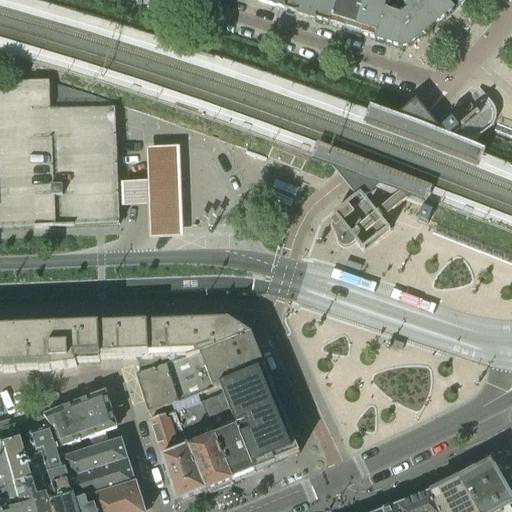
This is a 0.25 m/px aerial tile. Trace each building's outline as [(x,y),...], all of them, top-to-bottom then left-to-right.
[(259,0),(258,3),(285,11),(287,0),(259,0)] [(330,26),(338,0),(287,0),(285,11),(330,26)] [(338,0),(330,26),(353,33),(362,0),(338,0)] [(376,0),(362,0),(353,33),(376,41),(385,11),(387,4),(377,1),(376,0)] [(433,27),(454,10),(443,0),(411,0),(413,1),(433,27)] [(443,0),(454,10),(466,0),(443,0)] [(409,47),(433,27),(413,1),(405,8),(407,11),(401,16),(385,11),(376,41),(401,49),(409,48),(409,47)] [(299,46),(292,71),(316,78),(323,53),(299,46)] [(0,84),(0,229),(34,228),(34,229),(119,226),(119,207),(118,184),(116,136),(115,115),(115,109),(51,112),(50,83),(0,84)] [(182,149),(150,150),(151,183),(118,184),(119,207),(154,205),(155,238),(185,237),(182,149)] [(363,253),(390,231),(369,204),(360,212),(352,203),(347,207),(336,216),(336,215),(334,217),(344,229),(340,232),(337,235),(336,239),(336,240),(337,243),(338,244),(339,245),(340,246),(342,248),(344,248),(347,248),(349,248),(351,247),(355,243),(363,253)] [(207,354),(218,349),(252,336),(228,321),(113,326),(0,330),(0,373),(52,371),(77,368),(77,367),(102,366),(101,362),(136,361),(141,375),(207,354)] [(225,366),(258,353),(252,336),(218,349),(225,366)] [(207,354),(141,375),(137,377),(142,395),(226,369),(225,366),(218,349),(207,354)] [(231,383),(265,369),(258,353),(225,366),(226,369),(231,383)] [(142,395),(146,405),(148,414),(179,404),(198,397),(200,404),(223,395),(220,388),(231,383),(226,369),(142,395)] [(223,395),(256,473),(300,455),(265,369),(231,383),(220,388),(223,395)] [(117,429),(106,392),(44,417),(52,430),(59,451),(81,443),(80,442),(117,429)] [(200,404),(234,482),(256,473),(223,395),(200,404)] [(175,414),(208,492),(234,482),(200,404),(175,414)] [(175,413),(151,421),(177,505),(208,492),(175,414),(175,413)] [(62,460),(59,451),(52,430),(44,417),(43,416),(25,424),(35,458),(42,456),(56,500),(49,502),(52,511),(79,511),(77,503),(69,480),(62,460)] [(5,446),(24,511),(52,511),(49,502),(42,479),(34,481),(21,441),(19,433),(19,424),(9,427),(8,423),(1,424),(3,429),(1,432),(4,446),(5,446)] [(62,460),(69,480),(128,462),(121,441),(62,460)] [(0,499),(3,511),(24,511),(5,446),(4,446),(0,446),(0,499)] [(135,485),(128,462),(69,480),(77,503),(135,485)] [(458,481),(475,511),(511,511),(511,501),(490,463),(458,481)] [(475,511),(458,481),(429,495),(436,511),(475,511)] [(143,511),(135,485),(77,503),(79,511),(143,511)] [(436,511),(429,495),(395,509),(396,511),(436,511)]
